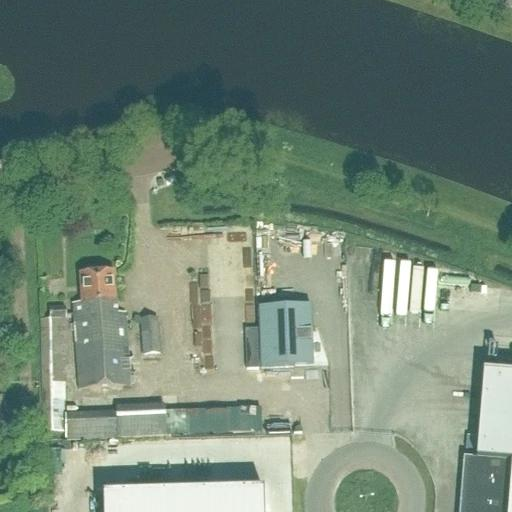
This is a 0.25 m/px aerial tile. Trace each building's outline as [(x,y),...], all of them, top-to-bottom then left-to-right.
[(186,172),(189,183),(210,177),(207,165),(186,172)] [(181,246),(179,258),(198,261),(200,249),(181,246)] [(71,305),(71,309),(48,310),(49,321),(40,322),(40,360),(41,360),(42,434),(64,434),(64,442),(116,440),(164,438),(163,410),(115,412),(115,415),(63,417),(63,369),(64,369),(64,321),(65,321),(64,317),(72,317),(77,392),(129,388),(124,315),(115,315),(113,273),(78,275),(80,305),(71,305)] [(309,308),(257,310),(259,370),(312,368),(309,308)] [(140,322),(143,357),(158,356),(155,321),(140,322)] [(511,511),(511,375),(481,373),(475,460),(462,459),(458,511),(511,511)] [(231,436),(230,415),(209,416),(210,437),(231,436)] [(262,511),(261,491),(101,496),(101,511),(262,511)]
